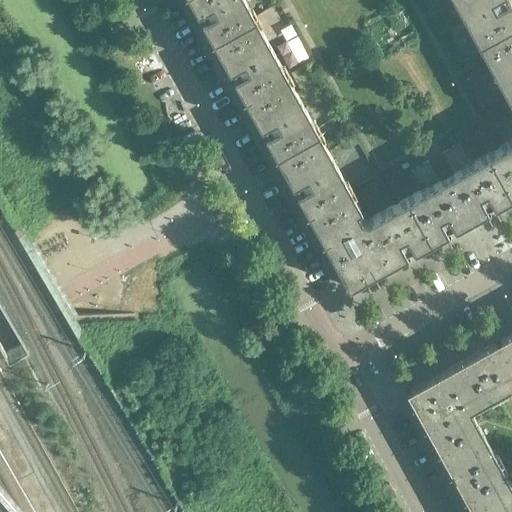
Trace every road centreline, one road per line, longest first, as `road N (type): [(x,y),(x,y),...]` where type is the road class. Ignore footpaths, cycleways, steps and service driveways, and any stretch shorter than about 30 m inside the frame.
road 1 (residential): [(341,360),(139,0)]
road 2 (residential): [(511,265),(341,360)]
road 3 (residential): [(424,511),(341,360)]
